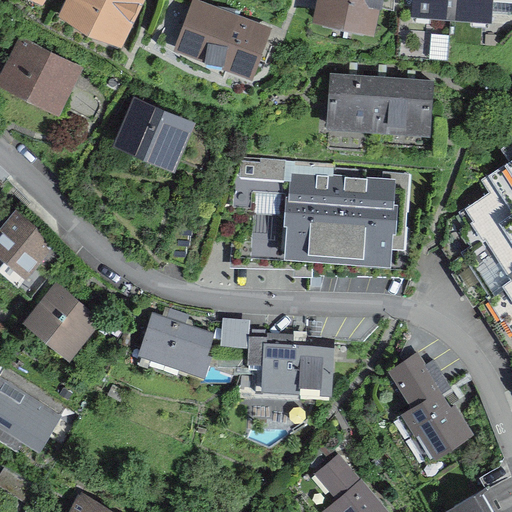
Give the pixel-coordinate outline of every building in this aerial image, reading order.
[(145,0),(66,0),(62,10),(125,41),(145,0)] [(154,45),(225,71),(228,62),(256,73),(275,24),(211,0),(192,0),(181,32),(165,26),(154,45)] [(386,0),(321,0),(318,17),(377,28),(382,2),(386,3),(386,0)] [(415,0),(415,11),(455,13),(455,0),(415,0)] [(511,11),(511,0),(455,0),(455,13),(496,15),(496,11),(511,11)] [(84,63),(19,33),(0,73),(0,81),(62,110),(84,63)] [(439,74),(333,68),(330,125),(436,131),(439,74)] [(198,118),(134,91),(115,138),(179,164),(198,118)] [(511,142),(500,151),(508,162),(475,183),(483,196),(454,215),(474,245),(449,261),(473,297),(483,290),(487,295),(511,278),(511,142)] [(288,219),(292,219),(289,252),(395,259),(396,243),(408,244),(412,171),(384,169),(383,173),(367,172),(367,167),(337,165),(338,158),(246,152),(244,172),(294,175),(293,190),(290,190),(288,219)] [(58,241),(17,206),(0,225),(0,248),(29,274),(58,241)] [(255,249),(286,248),(285,216),(254,217),(255,249)] [(187,262),(195,235),(179,230),(171,258),(187,262)] [(104,317),(57,279),(26,316),(73,355),(104,317)] [(224,335),(249,337),(252,310),(227,308),(224,335)] [(141,351),(144,352),(142,359),(177,370),(179,363),(209,372),(215,351),(211,349),(217,330),(154,310),(141,351)] [(265,368),(264,386),(337,389),(340,340),(307,338),(308,329),(295,328),(295,331),(266,330),(266,332),(265,368)] [(251,367),(265,368),(266,332),(252,331),(251,367)] [(401,413),(429,459),(437,454),(438,456),(476,432),(457,401),(453,403),(419,349),(391,366),(414,403),(405,409),(406,410),(401,413)] [(63,414),(60,413),(65,405),(0,364),(0,433),(19,446),(26,435),(43,446),(63,414)] [(89,402),(83,399),(79,409),(84,412),(89,402)] [(326,511),(395,511),(340,449),(315,470),(338,497),(324,509),(326,511)] [(0,474),(0,483),(29,503),(38,489),(5,467),(0,474)] [(489,487),(487,483),(448,503),(452,511),(496,511),(484,489),(489,487)] [(68,511),(125,511),(83,490),(81,493),(79,491),(68,511)]
